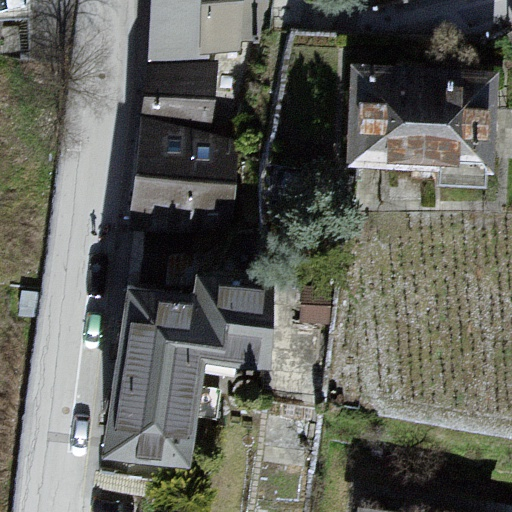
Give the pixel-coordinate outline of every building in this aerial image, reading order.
[(0,0),(0,20),(37,20),(37,0),(0,0)] [(255,0),(162,0),(161,54),(247,62),(255,0)] [(255,80),(157,63),(139,216),(231,218),(255,80)] [(500,76),(359,67),(353,156),(494,166),(500,76)] [(208,279),(134,287),(109,444),(182,451),(201,349),(267,357),(269,282),(208,279)]
